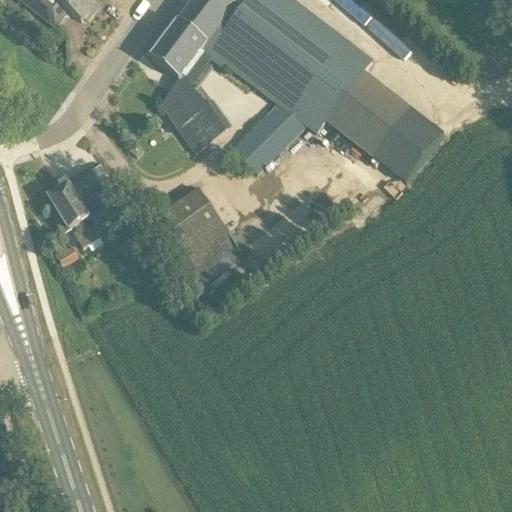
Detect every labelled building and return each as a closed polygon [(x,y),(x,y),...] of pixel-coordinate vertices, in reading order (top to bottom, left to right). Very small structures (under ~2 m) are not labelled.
[(97,7),(88,0),(22,0),(20,2),(56,30),(67,15),(81,26),(84,22),(88,25),(100,11),(96,7),(97,7)] [(168,119),(195,157),(231,131),(204,92),(197,97),(192,90),(211,64),(217,56),(208,50),(237,10),(223,0),(199,0),(153,63),(181,85),(173,91),(184,107),(168,119)] [(255,0),(244,15),(237,10),(208,50),(217,56),(211,64),(224,74),(227,70),(278,109),(233,154),(265,185),(314,136),(317,138),(373,65),(288,0),(255,0)] [(128,154),(137,163),(142,158),(142,151),(136,146),(128,154)] [(84,254),(104,243),(87,216),(108,203),(94,179),(73,192),(68,184),(59,189),(62,194),(50,201),(60,218),(53,222),(63,239),(75,232),(76,234),(73,235),(84,254)] [(183,281),(236,245),(205,198),(151,234),(183,281)] [(79,262),(73,250),(57,260),(64,271),(79,262)]
